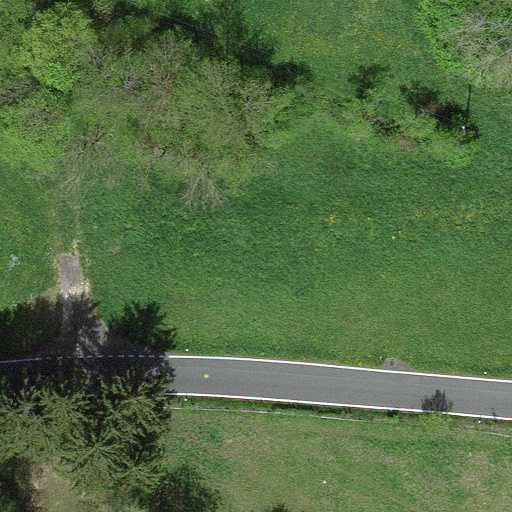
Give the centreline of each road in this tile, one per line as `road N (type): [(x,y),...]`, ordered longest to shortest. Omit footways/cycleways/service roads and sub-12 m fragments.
road 1 (tertiary): [(0,387),(199,376),(511,403)]
road 2 (track): [(76,381),(70,256)]
